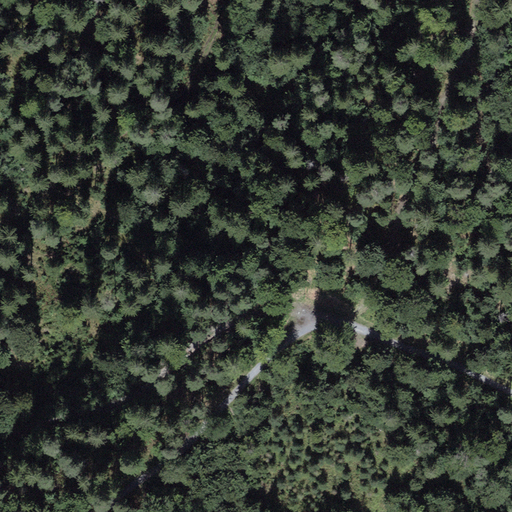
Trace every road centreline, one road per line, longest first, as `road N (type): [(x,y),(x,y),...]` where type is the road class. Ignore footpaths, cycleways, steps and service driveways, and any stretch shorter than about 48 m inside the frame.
road 1 (track): [(0,435),(122,400),(215,329),(249,314),(277,308),(330,316)]
road 2 (track): [(330,316),(286,341),(105,511)]
road 3 (track): [(511,389),(330,316)]
